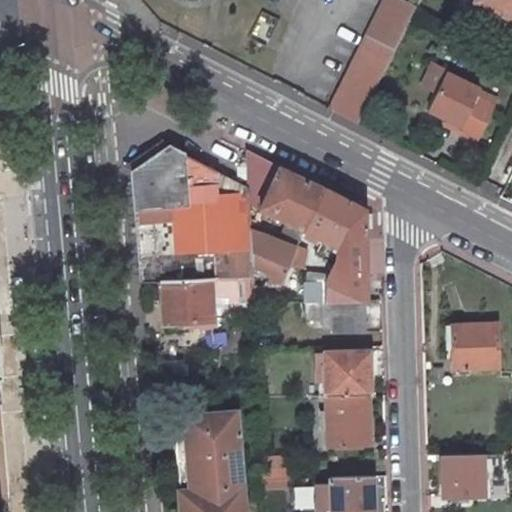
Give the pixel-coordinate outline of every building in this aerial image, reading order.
[(511,0),(471,0),(511,19),(511,0)] [(367,31),(360,28),(326,99),(350,111),(391,31),(372,22),(367,31)] [(498,95),(446,72),(426,116),(478,139),(498,95)] [(168,146),(127,172),(139,291),(161,290),(210,286),(251,283),(249,236),(247,209),(246,193),(178,152),(168,146)] [(247,209),(258,214),(275,172),(244,157),(246,193),(247,209)] [(275,172),(258,214),(286,228),(303,237),(323,195),(293,180),(275,172)] [(321,245),(315,258),(334,268),(327,282),(324,286),(324,288),(326,307),(338,307),(366,307),(364,282),(362,215),(344,206),(323,195),(303,237),(321,245)] [(303,237),(286,228),(277,250),(264,284),(262,292),(278,292),(291,263),(297,250),(303,237)] [(264,284),(277,250),(249,236),(251,283),(264,284)] [(291,263),(303,270),(308,256),(297,250),(291,263)] [(307,288),(324,288),(324,286),(327,282),(309,280),(307,288)] [(381,307),(381,281),(364,282),(366,307),(381,307)] [(161,290),(163,337),(196,336),(196,327),(212,327),(210,286),(161,290)] [(324,288),(307,288),(304,288),(305,307),(306,307),(326,307),(324,288)] [(308,335),(339,334),(338,307),(326,307),(306,307),(308,335)] [(340,338),(367,337),(366,307),(338,307),(339,334),(340,338)] [(455,345),(456,375),(502,373),(500,329),(454,331),(455,345)] [(369,359),(325,360),(326,403),(370,401),(369,359)] [(326,403),(328,453),(372,451),(370,401),(326,403)] [(189,436),(181,437),(183,511),(243,511),(240,419),(189,422),(189,436)] [(442,457),(444,502),(484,500),(483,456),(442,457)] [(263,462),(265,486),(266,486),(286,485),(291,485),(290,462),(263,462)] [(330,483),(331,511),(372,511),(372,482),(330,483)] [(267,505),(287,505),(286,485),(266,486),(267,505)]
